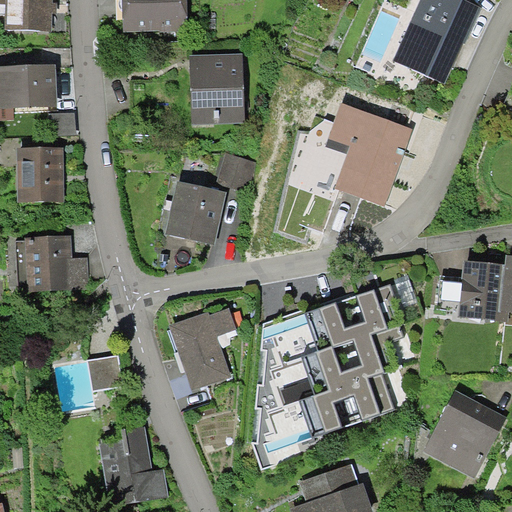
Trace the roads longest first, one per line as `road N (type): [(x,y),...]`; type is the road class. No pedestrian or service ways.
road 1 (residential): [(125,292),(107,219),(81,0)]
road 2 (residential): [(511,11),(429,194),(368,250)]
road 3 (residential): [(368,250),(125,292)]
road 4 (residential): [(206,511),(125,292)]
road 5 (residential): [(511,230),(368,250)]
